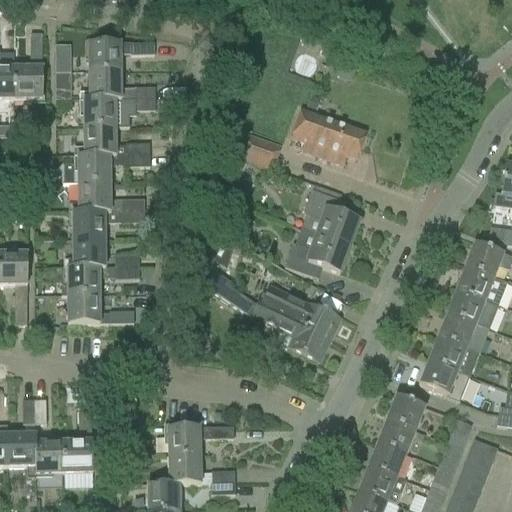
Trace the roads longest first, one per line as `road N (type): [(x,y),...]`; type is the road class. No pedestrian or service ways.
road 1 (residential): [(148,381),(201,93),(199,35),(181,26),(0,5)]
road 2 (residential): [(427,235),(324,429)]
road 3 (residential): [(148,381),(249,399),(324,429)]
road 4 (residential): [(427,235),(511,106)]
road 5 (residential): [(0,366),(148,381)]
